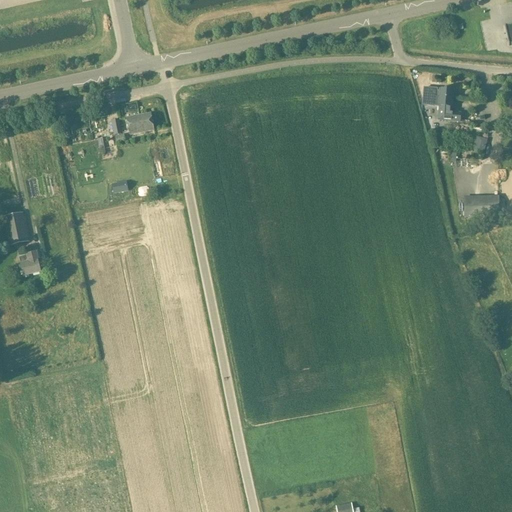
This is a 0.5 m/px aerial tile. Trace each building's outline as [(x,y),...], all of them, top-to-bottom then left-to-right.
[(451,112),(452,108),(454,91),(439,90),(439,98),(437,97),(436,107),(438,107),(437,121),(460,123),(461,113),(451,112)] [(126,119),(129,136),(154,131),(151,114),(126,119)] [(119,120),(111,121),(114,136),(122,134),(119,120)] [(476,137),(472,150),(484,154),(487,141),(476,137)] [(457,154),(441,153),(440,162),(456,163),(457,154)] [(114,193),(128,192),(128,182),(113,183),(114,193)] [(499,215),(498,196),(464,196),(464,216),(499,215)] [(0,231),(6,230),(9,247),(29,242),(23,213),(0,218),(0,231)] [(41,273),(38,260),(36,252),(27,255),(27,256),(18,258),(20,265),(23,277),(41,273)]
